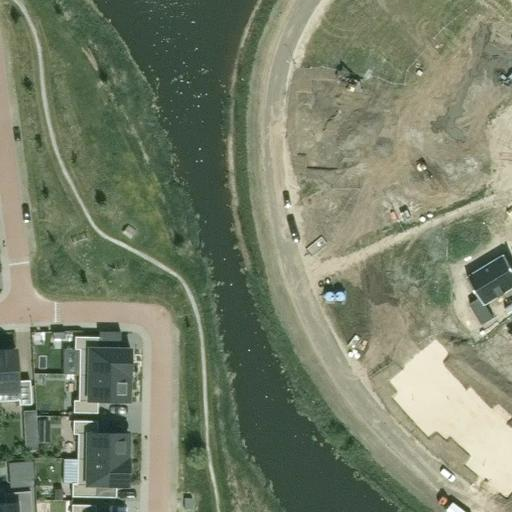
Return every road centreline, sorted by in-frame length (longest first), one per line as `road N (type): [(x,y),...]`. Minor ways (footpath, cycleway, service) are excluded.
road 1 (residential): [(492,511),(376,407),(302,277),(276,143),(290,32),(310,0)]
road 2 (residential): [(157,511),(158,326),(131,314),(24,313)]
road 3 (residential): [(24,313),(0,123)]
